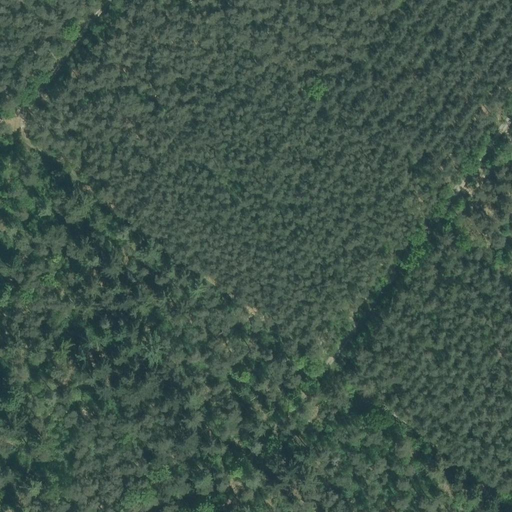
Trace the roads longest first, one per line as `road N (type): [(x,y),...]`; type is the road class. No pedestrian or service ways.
road 1 (track): [(243,470),(511,117)]
road 2 (track): [(106,0),(16,124)]
